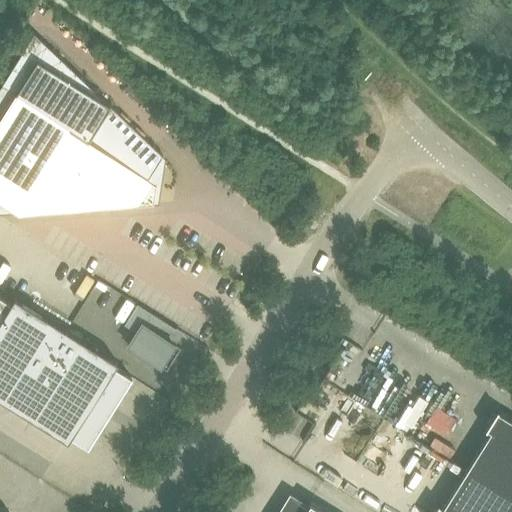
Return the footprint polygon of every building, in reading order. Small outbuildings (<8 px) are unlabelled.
[(110,106),(35,58),(0,113),(0,200),(16,211),(151,203),(151,202),(154,185),(154,184),(147,179),(162,155),(110,106)] [(0,398),(68,441),(71,436),(88,447),(132,378),(115,367),(118,362),(15,297),(12,302),(0,294),(0,398)] [(127,324),(137,331),(128,345),(167,369),(181,347),(156,331),(162,321),(139,306),(127,324)] [(350,356),(356,343),(337,333),(330,345),(350,356)] [(347,387),(354,369),(344,365),(337,383),(347,387)] [(489,430),(465,469),(511,497),(511,420),(496,411),(497,410),(496,409),(483,428),(485,429),(485,428),(489,430)] [(511,511),(511,497),(465,469),(450,493),(441,507),(437,505),(438,504),(437,503),(430,511),(511,511)] [(324,511),(308,501),(301,511),(324,511)]
